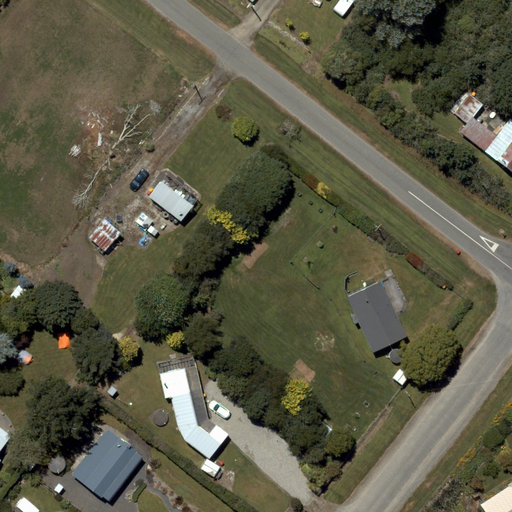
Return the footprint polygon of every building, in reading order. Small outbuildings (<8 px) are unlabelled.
[(55,4),(4,70),(48,104),(99,37),(55,4)] [(511,115),(493,100),(463,137),(511,177),(511,115)] [(49,172),(70,153),(50,133),(30,153),(49,172)] [(157,178),(143,197),(181,226),(195,207),(157,178)] [(64,191),(34,229),(70,258),(85,239),(104,253),(119,233),(64,191)] [(378,280),(346,295),(373,354),(405,340),(378,280)] [(403,361),(389,376),(401,387),(415,372),(403,361)] [(213,464),(230,439),(208,424),(198,371),(166,378),(179,441),(213,464)] [(333,374),(311,387),(326,412),(348,399),(333,374)] [(0,430),(0,453),(11,440),(0,430)] [(113,431),(77,475),(111,503),(147,458),(113,431)] [(511,511),(511,490),(476,511),(511,511)] [(22,494),(13,505),(21,511),(40,511),(42,510),(22,494)]
